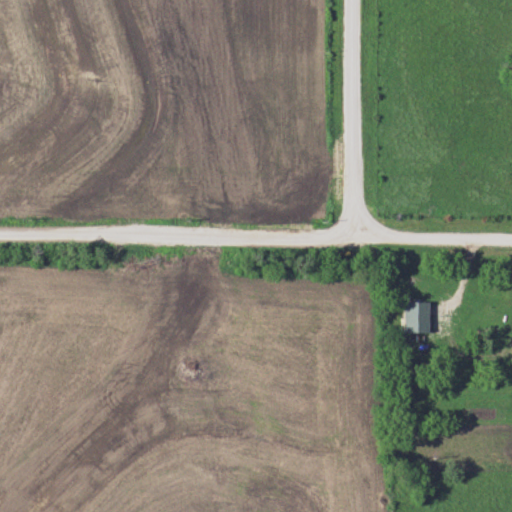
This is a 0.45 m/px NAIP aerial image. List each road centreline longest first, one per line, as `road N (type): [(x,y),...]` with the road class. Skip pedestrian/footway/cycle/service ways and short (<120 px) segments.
road 1 (residential): [(511,237),(372,229),(331,236),(0,233)]
road 2 (residential): [(372,229),(349,177),(346,0)]
